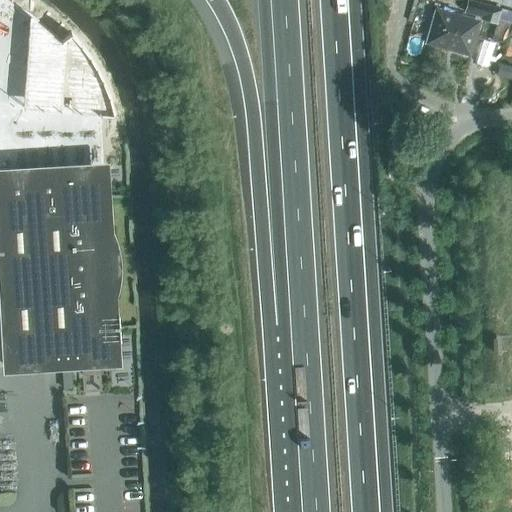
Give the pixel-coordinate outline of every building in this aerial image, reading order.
[(0,0),(0,172),(92,167),(101,166),(98,116),(97,116),(97,114),(113,115),(109,102),(103,84),(98,74),(94,65),(82,47),(76,39),(69,32),(59,40),(28,13),(3,0),(0,0)] [(470,0),(466,0),(464,10),(481,15),(480,19),(496,23),(498,19),(500,9),(470,0)] [(469,56),(479,21),(435,8),(425,43),(469,56)] [(496,23),(491,40),(503,44),(505,44),(511,23),(498,19),(496,23)] [(511,79),(511,76),(511,66),(499,63),(496,75),(511,79)] [(0,172),(0,283),(2,321),(5,367),(61,363),(64,363),(72,363),(79,362),(80,374),(98,373),(97,361),(105,360),(102,322),(113,321),(111,295),(113,290),(114,283),(115,274),(115,264),(114,255),(113,248),(111,240),(108,233),(106,206),(94,207),(92,167),(0,172)] [(491,336),(492,351),(500,351),(500,336),(491,336)]
